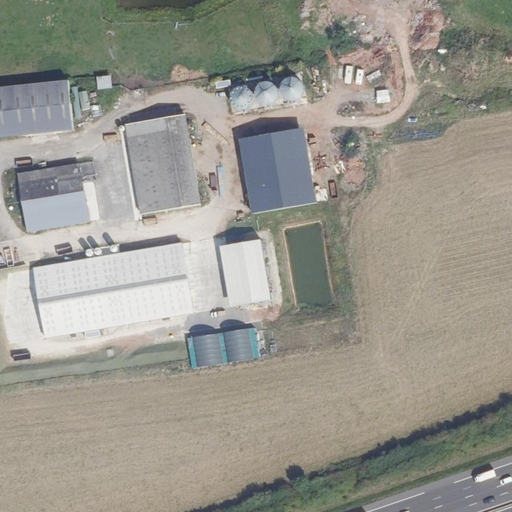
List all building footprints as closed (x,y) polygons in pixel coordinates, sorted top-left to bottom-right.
[(112,76),(97,78),(99,91),(113,89),(112,76)] [(231,80),(215,83),(216,90),(233,87),(231,80)] [(294,84),(289,83),(284,84),(279,88),(278,93),(278,99),(281,103),(286,106),(292,106),(297,103),(300,99),(301,93),(299,88),(294,84)] [(69,89),(69,85),(0,90),(0,137),(73,132),(72,120),(69,89)] [(270,88),(264,87),(259,89),(255,92),(253,98),(253,103),(257,108),(262,110),(267,110),(272,107),(275,103),(276,97),(274,92),(270,88)] [(69,89),(72,120),(78,119),(76,89),(69,89)] [(245,93),(240,91),(235,93),(230,97),(229,102),(229,107),(233,112),(237,114),(243,114),(248,112),(251,107),(252,102),(250,96),(245,93)] [(89,93),(81,94),(84,112),(92,111),(89,93)] [(130,126),(131,131),(190,125),(189,118),(130,126)] [(201,208),(190,125),(131,131),(142,217),(201,208)] [(318,205),(308,135),(245,145),(256,216),(318,205)] [(88,224),(80,166),(18,176),(27,233),(88,224)] [(263,239),(221,245),(231,306),(272,300),(263,239)] [(183,243),(33,266),(44,338),(196,312),(183,243)]
